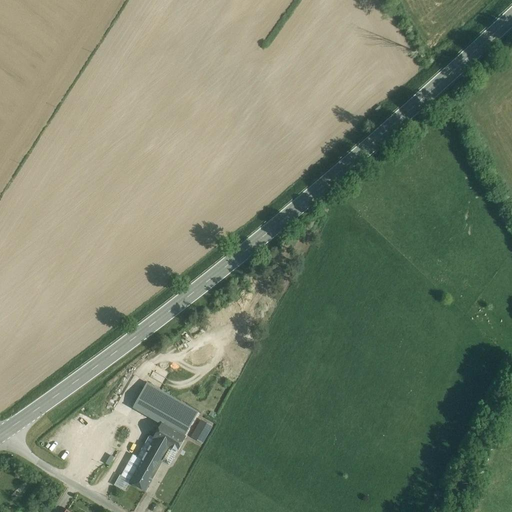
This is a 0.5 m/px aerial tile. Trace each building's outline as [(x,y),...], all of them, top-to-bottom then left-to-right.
[(198,412),(147,383),(133,408),(162,425),(163,424),(163,425),(184,437),(198,412)] [(212,426),(201,420),(194,433),(205,439),(212,426)] [(68,433),(81,437),(84,426),(72,422),(68,433)] [(184,437),(163,425),(163,424),(162,425),(155,438),(177,450),(184,437)] [(147,452),(155,438),(151,435),(139,457),(135,455),(123,476),(121,475),(115,486),(125,491),(130,482),(131,480),(131,481),(147,452)] [(177,450),(155,438),(147,452),(163,460),(163,461),(169,464),(177,450)] [(147,452),(131,481),(131,480),(130,482),(146,491),(147,490),(146,490),(163,461),(163,460),(147,452)]
